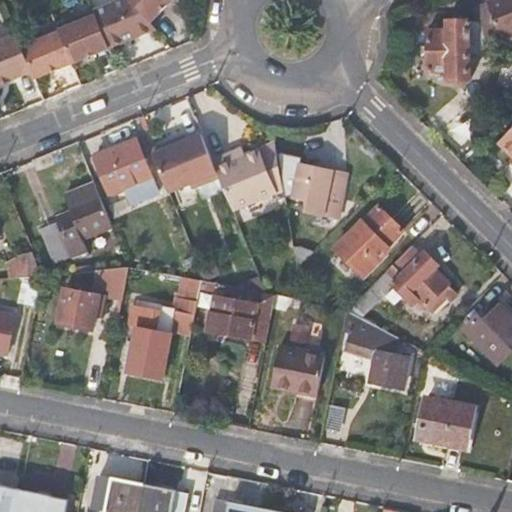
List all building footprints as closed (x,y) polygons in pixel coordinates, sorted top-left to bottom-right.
[(121,0),(94,11),(109,48),(156,29),(150,22),(131,0),(121,0)] [(131,0),(150,22),(176,0),(131,0)] [(511,0),(490,0),(474,7),(481,25),(489,44),(511,34),(511,0)] [(80,21),(59,30),(72,63),(109,48),(94,11),(79,17),(80,21)] [(470,54),(493,54),(489,44),(481,25),(471,25),(471,19),(447,18),(447,31),(428,30),(428,72),(448,71),(449,80),(471,80),(470,54)] [(33,72),(36,78),(72,63),(59,30),(57,25),(42,31),(44,38),(23,46),(33,72)] [(23,46),(18,34),(0,41),(0,84),(33,72),(23,46)] [(511,126),(499,141),(511,153),(511,126)] [(201,183),(219,176),(211,158),(201,133),(180,142),(178,137),(149,149),(166,192),(192,181),(201,183)] [(138,139),(96,155),(112,193),(153,178),(138,139)] [(242,145),(234,149),(237,157),(246,153),(242,145)] [(234,149),(211,158),(219,176),(232,208),(275,190),(264,162),(258,148),(246,153),(237,157),(234,149)] [(284,185),(279,156),(264,162),(275,190),(284,185)] [(348,175),(301,165),(295,198),(308,201),(306,210),(340,217),(348,175)] [(90,223),(108,215),(94,181),(64,194),(73,217),(42,229),(56,262),(70,256),(72,259),(89,252),(81,234),(88,233),(84,225),(90,223)] [(405,230),(380,205),(337,248),(367,277),(392,250),(389,247),(405,230)] [(93,231),(111,223),(108,215),(90,223),(93,231)] [(306,243),(294,246),(297,270),(315,252),(306,243)] [(420,254),(411,245),(348,311),(361,318),(389,290),(400,300),(404,297),(413,307),(416,304),(423,311),(429,306),(443,292),(448,297),(453,302),(459,296),(449,286),(452,284),(438,269),(441,266),(425,249),(420,254)] [(8,264),(9,279),(25,278),(42,276),(34,254),(18,256),(8,264)] [(248,280),(258,275),(253,262),(243,267),(248,280)] [(118,296),(122,269),(107,270),(103,292),(68,285),(60,323),(92,329),(95,315),(102,317),(107,293),(118,296)] [(19,302),(37,305),(42,276),(25,278),(19,302)] [(210,330),(266,342),(270,325),(273,310),(275,297),(272,296),(230,288),(229,297),(227,297),(225,307),(215,305),(210,330)] [(434,312),(448,297),(443,292),(429,306),(434,312)] [(218,294),(215,305),(225,307),(227,297),(218,294)] [(301,306),(302,302),(275,297),(273,310),(284,313),(301,306)] [(511,350),(511,313),(497,298),(466,330),(498,364),(511,350)] [(130,368),(163,375),(172,330),(192,334),(198,303),(178,299),(176,312),(171,311),(164,316),(159,315),(160,310),(145,307),(144,317),(142,326),(138,325),(135,339),(129,337),(125,357),(132,358),(130,368)] [(0,354),(8,356),(16,315),(0,311),(0,354)] [(385,353),(393,335),(361,318),(348,311),(345,322),(356,323),(344,349),(372,362),(368,382),(405,389),(412,359),(385,353)] [(142,326),(144,317),(134,315),(132,324),(138,325),(142,326)] [(327,356),(279,346),(271,388),(320,398),(327,356)] [(474,408),(427,398),(420,437),(466,446),(474,408)] [(94,507),(116,511),(137,511),(143,482),(101,473),(94,507)] [(185,511),(189,491),(143,482),(137,511),(185,511)] [(0,511),(17,511),(22,490),(0,485),(0,511)] [(66,511),(69,499),(22,490),(17,511),(66,511)] [(213,511),(260,511),(261,508),(216,498),(213,511)]
